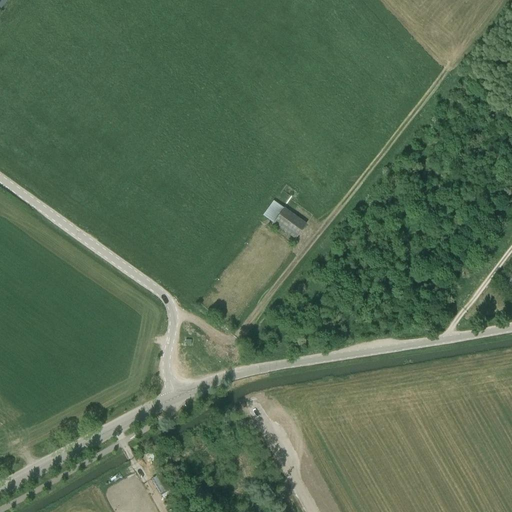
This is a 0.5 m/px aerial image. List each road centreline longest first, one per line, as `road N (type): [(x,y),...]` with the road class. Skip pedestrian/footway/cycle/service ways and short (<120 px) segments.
road 1 (tertiary): [(175,397),(235,373),(511,328)]
road 2 (unclassified): [(175,397),(166,370),(173,323),(166,299),(0,177)]
road 3 (tertiary): [(0,488),(175,397)]
road 4 (track): [(173,317),(233,338),(298,258)]
